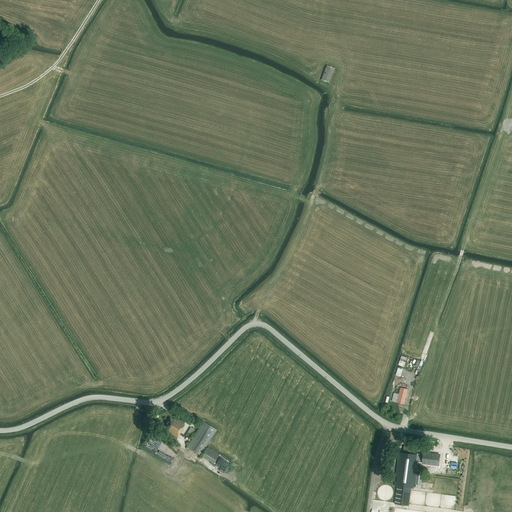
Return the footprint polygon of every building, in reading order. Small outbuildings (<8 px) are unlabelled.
[(334,69),(326,66),(321,80),(329,83),(334,69)] [(400,388),(399,394),(394,392),(392,402),(396,403),(404,405),(408,390),(400,388)] [(164,428),(163,428),(178,438),(183,430),(182,429),(184,426),(174,419),(174,420),(170,418),(164,428)] [(187,447),(201,455),(217,430),(203,421),(189,444),(187,447)] [(190,427),(185,436),(189,438),(194,430),(190,427)] [(202,457),(214,464),(220,454),(208,447),(202,457)] [(169,462),(172,458),(161,451),(159,455),(169,462)] [(418,455),(399,452),(396,478),(398,478),(397,481),(395,481),(395,486),(397,487),(407,488),(411,488),(414,489),(417,461),(418,455)] [(417,461),(422,462),(422,463),(438,465),(439,455),(424,453),(423,456),(418,455),(417,461)] [(223,459),(220,467),(226,470),(230,462),(223,459)] [(415,484),(416,485),(421,485),(423,475),(416,474),(415,484)] [(395,504),(404,505),(407,488),(397,487),(395,504)]
